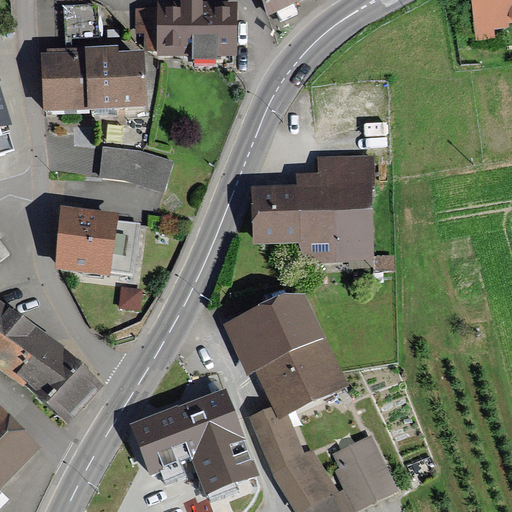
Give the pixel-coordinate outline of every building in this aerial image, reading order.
[(270,0),(279,19),(317,3),(316,0),(270,0)] [(511,25),(511,0),(484,0),(487,28),(511,25)] [(235,62),(235,8),(157,8),(157,62),(235,62)] [(148,54),(46,57),(48,106),(149,103),(148,54)] [(0,84),(0,150),(18,146),(0,84)] [(168,155),(110,147),(106,172),(164,180),(168,155)] [(297,184),(254,185),(254,243),(299,243),(299,264),(374,264),(373,156),(318,156),(318,173),(297,173),(297,184)] [(127,214),(66,208),(59,277),(120,284),(127,214)] [(308,294),(288,295),(222,325),(246,376),(256,371),(273,406),(278,417),(287,414),(349,386),(308,294)] [(5,299),(0,306),(0,361),(71,415),(103,373),(5,299)] [(132,424),(152,476),(162,472),(167,484),(187,477),(181,461),(192,457),(206,494),(259,474),(226,388),(132,424)] [(305,453),(287,414),(278,417),(273,406),(249,417),(274,475),(296,511),(342,511),(334,495),(339,493),(315,450),(305,453)] [(0,491),(38,448),(0,413),(0,491)] [(342,511),(356,511),(397,491),(371,437),(334,455),(341,468),(335,471),(345,490),(339,493),(334,495),(342,511)]
